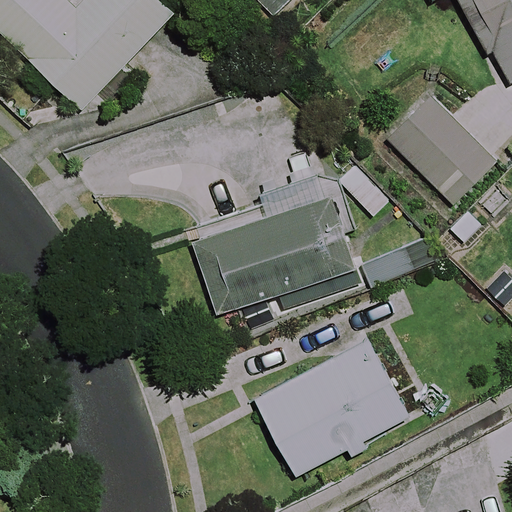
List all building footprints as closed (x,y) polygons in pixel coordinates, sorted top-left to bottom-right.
[(86,0),(79,8),(70,0),(0,0),(0,33),(79,110),(174,11),(162,0),(86,0)] [(290,0),(257,0),(274,17),(290,0)] [(511,0),(456,0),(483,56),(493,51),(508,82),(511,80),(511,0)] [(497,163),(432,98),(388,142),(453,206),(497,163)] [(357,269),(333,197),(193,244),(217,316),(357,269)] [(410,416),(371,340),(257,399),(295,475),(410,416)]
